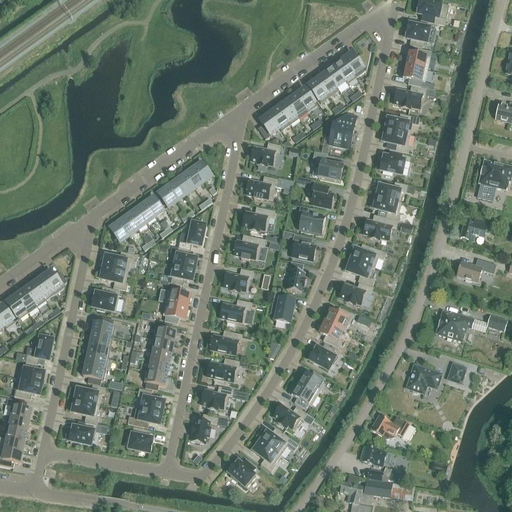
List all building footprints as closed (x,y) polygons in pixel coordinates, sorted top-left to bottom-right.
[(421,23),(437,26),(438,20),(446,22),(449,7),(433,3),(433,2),(425,0),(425,2),(420,1),(420,2),(419,3),(419,4),(419,8),(418,8),(418,9),(418,10),(419,11),(418,16),(423,17),(421,23)] [(408,25),(408,26),(407,34),(406,35),(408,35),(407,40),(411,41),(411,43),(410,48),(422,50),(423,46),(424,44),(427,45),(430,30),(408,25)] [(406,67),(425,71),(428,72),(432,54),(428,53),(416,51),(415,57),(408,55),(406,67)] [(352,54),(343,61),(356,80),(366,73),(352,54)] [(343,62),(335,68),(348,86),(356,80),(343,61),(342,61),(343,62)] [(428,72),(425,71),(406,67),(403,80),(410,81),(408,87),(421,90),(422,84),(425,84),(428,72)] [(335,68),(326,75),(339,92),(337,90),(345,84),(347,86),(348,86),(335,68)] [(326,75),(317,81),(330,99),(339,92),(326,75)] [(317,81),(308,88),(321,105),(330,99),(317,81)] [(411,110),(422,112),(426,91),(412,88),(410,94),(397,91),(396,96),(395,102),(394,106),(401,108),(401,110),(411,112),(411,110)] [(305,90),(295,97),(308,114),(317,108),(305,90)] [(295,97),(287,103),(299,121),(308,114),(295,97)] [(287,103),(278,109),(291,127),(299,121),(287,103)] [(496,122),(511,125),(511,109),(500,106),(496,122)] [(278,109),(269,116),(282,133),(291,127),(278,109)] [(282,133),(269,116),(260,122),(264,127),(258,131),(266,141),(280,131),(281,134),(282,133)] [(386,130),(386,132),(410,137),(412,126),(418,127),(420,120),(404,117),(403,121),(402,123),(399,122),(388,120),(388,123),(387,123),(387,124),(386,129),(386,130)] [(353,137),(354,131),(352,130),(353,128),(355,120),(345,118),(336,124),(336,127),(333,126),(333,130),(330,144),(333,145),(333,147),(344,150),(344,147),(350,148),(352,139),(353,140),(353,137)] [(385,134),(384,140),(383,141),(384,141),(383,144),(397,147),(397,148),(396,153),(408,156),(410,149),(408,148),(410,137),(386,132),(385,134)] [(279,155),(281,148),(268,146),(267,152),(254,149),(253,153),(252,159),(251,164),(258,165),(257,167),(267,169),(268,167),(275,169),(278,155),(279,155)] [(381,170),(380,172),(402,177),(405,162),(402,161),(402,160),(403,155),(390,153),(389,159),(384,158),(383,163),(382,163),(382,165),(381,165),(381,166),(382,166),(381,170),(380,170),(381,170)] [(327,156),(315,154),(313,162),(316,162),(315,168),(320,169),(318,179),(340,184),(343,168),(325,164),(327,156)] [(511,180),(511,168),(485,162),(479,186),(480,186),(507,192),(509,184),(510,185),(511,180)] [(194,170),(204,185),(213,178),(202,164),(194,170)] [(185,176),(195,191),(204,185),(194,170),(185,176)] [(176,183),(186,197),(195,191),(185,176),(176,183)] [(272,203),(275,189),(277,189),(279,182),(264,179),(263,185),(250,182),(249,186),(247,193),(248,193),(247,197),(255,199),(254,201),(262,203),(263,200),(272,203)] [(186,197),(176,183),(167,189),(178,204),(186,197)] [(377,197),(377,199),(397,204),(400,193),(406,195),(408,188),(395,185),(394,189),(394,191),(380,187),(379,190),(379,191),(378,196),(377,196),(377,197)] [(329,190),(314,186),(311,198),(313,198),(312,206),(331,210),(334,197),(327,195),(328,190),(329,190)] [(168,210),(178,204),(167,189),(158,196),(168,210)] [(145,205),(156,219),(165,213),(154,198),(145,205)] [(377,199),(376,201),(375,207),(374,208),(375,208),(374,210),(388,214),(387,216),(386,220),(398,223),(400,216),(398,216),(401,205),(397,204),(377,199)] [(137,211),(147,226),(156,219),(145,205),(137,211)] [(313,211),(300,208),(299,215),(303,216),(301,223),(303,224),(301,234),(310,236),(310,234),(322,236),(326,220),(311,217),(313,211)] [(147,226),(137,211),(128,217),(138,232),(147,226)] [(259,217),(255,216),(246,214),(245,218),(244,224),(244,225),(243,229),(250,230),(250,232),(259,234),(260,232),(267,234),(269,224),(270,220),(273,221),(275,214),(261,211),(259,217)] [(119,224),(129,239),(138,232),(128,217),(119,224)] [(380,225),(367,222),(366,226),(364,232),(365,232),(364,237),(370,238),(370,241),(380,243),(380,241),(389,243),(393,229),(396,230),(398,223),(386,220),(382,219),(380,225)] [(476,220),(474,225),(465,223),(461,238),(474,242),(475,238),(483,240),(485,235),(487,236),(489,236),(492,234),(493,229),(492,227),(490,225),(488,225),(489,223),(476,220)] [(120,245),(129,239),(119,224),(110,230),(120,245)] [(191,252),(192,246),(201,248),(203,241),(204,235),(206,227),(193,225),(189,245),(180,243),(178,249),(178,250),(191,252)] [(293,254),(292,259),(313,264),(315,254),(313,254),(315,248),(311,247),(312,241),(295,237),(291,254),(293,254)] [(258,262),(261,248),(264,249),(266,242),(252,239),(250,246),(242,244),(237,243),(236,246),(234,254),(235,254),(234,257),(242,259),(241,261),(249,263),(250,261),(258,262)] [(371,249),(369,254),(369,255),(360,252),(355,250),(354,253),(354,254),(352,259),(352,260),(351,262),(373,270),(372,270),(374,271),(378,260),(384,262),(387,255),(371,249)] [(195,272),(196,269),(196,268),(198,260),(189,258),(191,252),(179,250),(178,250),(178,251),(178,253),(177,256),(173,255),(171,267),(195,272)] [(128,274),(130,263),(136,265),(138,258),(122,254),(120,260),(106,257),(104,269),(128,274)] [(470,288),(477,290),(482,273),(494,277),(497,267),(478,261),(475,268),(461,264),(457,278),(465,281),(471,283),(470,288)] [(361,278),(360,280),(358,284),(360,285),(372,289),(374,282),(369,280),(372,270),(373,270),(351,262),(351,263),(350,263),(350,264),(348,270),(348,271),(347,273),(361,278)] [(291,272),(287,292),(301,295),(302,290),(305,291),(307,280),(304,280),(305,275),(303,274),(304,267),(291,264),(290,272),(291,272)] [(183,288),(184,282),(193,284),(194,275),(195,275),(195,272),(171,267),(168,278),(172,279),(171,285),(183,288)] [(104,269),(101,281),(115,284),(114,290),(126,293),(128,286),(126,285),(128,274),(104,269)] [(226,279),(225,285),(224,290),(231,291),(230,293),(240,295),(241,293),(247,295),(250,281),(252,281),(254,274),(241,271),(240,278),(227,275),(226,279)] [(51,272),(42,279),(55,296),(64,290),(62,287),(67,284),(60,274),(55,277),(51,272)] [(42,279),(33,285),(46,303),(55,296),(42,279)] [(33,285),(25,291),(37,309),(46,303),(33,285)] [(346,305),(355,308),(356,306),(363,308),(367,295),(368,295),(371,296),(374,290),(372,289),(360,285),(358,291),(345,286),(344,290),(343,290),(341,296),(342,296),(340,300),(347,302),(346,305)] [(169,293),(166,305),(188,310),(191,298),(184,296),(185,290),(173,288),(172,294),(169,293)] [(105,312),(115,314),(120,293),(103,289),(101,296),(96,295),(95,300),(94,299),(92,309),(97,310),(97,312),(104,314),(105,312)] [(25,291),(16,298),(28,315),(37,309),(25,291)] [(275,293),(273,305),(279,306),(275,322),(290,325),(295,304),(286,302),(287,296),(275,293)] [(16,298),(7,304),(19,322),(28,315),(16,298)] [(251,312),(252,305),(238,302),(237,309),(224,306),(222,311),(222,315),(221,315),(221,316),(220,321),(227,322),(227,324),(237,326),(237,324),(244,326),(247,312),(251,312)] [(188,310),(166,305),(163,317),(166,318),(165,324),(177,327),(179,321),(185,322),(188,310)] [(3,307),(0,309),(0,321),(7,331),(16,325),(3,307)] [(325,324),(343,332),(345,334),(353,316),(339,310),(337,315),(331,312),(331,313),(325,324)] [(436,336),(463,344),(467,330),(472,331),(473,329),(475,321),(455,315),(455,317),(443,313),(436,336)] [(490,318),(488,325),(487,328),(505,334),(508,323),(490,318)] [(113,340),(115,329),(113,328),(114,322),(102,320),(101,326),(95,324),(92,335),(113,340)] [(488,325),(475,321),(473,329),(486,333),(487,328),(488,325)] [(343,332),(325,324),(320,335),(326,338),(324,343),(338,350),(341,343),(338,342),(343,332)] [(172,327),(160,325),(158,331),(156,330),(154,341),(174,346),(176,335),(171,333),(172,327)] [(228,334),(227,340),(223,339),(214,337),(213,341),(211,348),(211,349),(211,352),(236,358),(239,344),(241,344),(242,337),(228,334)] [(92,335),(90,346),(111,350),(113,340),(92,335)] [(39,345),(36,345),(35,352),(38,353),(36,359),(27,357),(26,364),(38,366),(40,360),(49,362),(50,355),(51,355),(52,349),(53,342),(41,339),(39,345)] [(172,356),(174,346),(154,341),(151,352),(172,356)] [(90,346),(88,357),(108,361),(111,350),(90,346)] [(333,356),(336,352),(325,346),(322,350),(322,351),(317,349),(315,354),(314,353),(313,354),(313,355),(312,355),(312,356),(313,356),(311,359),(310,359),(310,360),(310,361),(309,362),(328,372),(336,359),(333,357),(333,356)] [(170,367),(172,356),(151,352),(149,362),(170,367)] [(88,357),(85,367),(106,372),(108,361),(88,357)] [(238,370),(239,364),(225,361),(224,367),(211,364),(210,369),(210,370),(209,374),(208,379),(215,381),(214,383),(224,385),(224,383),(235,385),(238,370)] [(167,377),(170,367),(149,362),(147,373),(167,377)] [(25,370),(21,369),(18,381),(43,386),(44,383),(43,383),(45,374),(37,372),(38,366),(26,364),(25,370)] [(466,371),(453,366),(449,382),(461,386),(466,371)] [(85,367),(83,378),(89,380),(88,385),(100,388),(101,382),(104,383),(106,372),(85,367)] [(415,367),(407,390),(413,392),(413,395),(417,396),(419,394),(424,396),(427,388),(437,391),(442,376),(415,367)] [(158,393),(159,387),(165,389),(167,377),(147,373),(144,384),(147,385),(145,390),(158,393)] [(305,375),(299,386),(318,398),(327,382),(314,374),(311,379),(305,375)] [(43,386),(18,381),(14,398),(31,402),(32,396),(40,398),(42,389),(43,386)] [(318,398),(299,386),(292,397),(298,400),(295,405),(306,412),(309,407),(311,408),(318,398)] [(104,397),(105,390),(93,387),(92,394),(78,391),(77,393),(77,394),(76,400),(75,400),(75,401),(75,402),(96,407),(96,406),(100,407),(102,397),(104,397)] [(232,399),(234,392),(219,389),(218,395),(205,392),(204,397),(202,403),(203,403),(202,407),(209,409),(208,411),(218,413),(218,411),(225,412),(228,398),(232,399)] [(152,394),(140,391),(138,398),(144,399),(142,410),(142,411),(162,415),(165,403),(151,400),(152,394)] [(30,423),(32,411),(26,410),(28,404),(15,402),(14,408),(12,407),(9,418),(30,423)] [(96,407),(75,402),(72,414),(87,417),(85,423),(98,426),(99,419),(97,419),(100,407),(96,406),(96,407)] [(288,429),(294,433),(302,421),(303,422),(307,416),(304,414),(297,409),(293,414),(282,407),(280,411),(279,410),(276,416),(274,419),(280,423),(278,425),(287,431),(288,429)] [(128,426),(144,430),(146,424),(160,427),(162,415),(142,411),(142,410),(137,409),(134,421),(130,419),(128,426)] [(217,427),(218,420),(204,417),(202,423),(196,422),(195,427),(194,426),(192,438),(191,443),(206,446),(207,439),(209,440),(211,430),(209,430),(210,425),(217,427)] [(397,419),(394,426),(380,417),(371,432),(375,435),(380,438),(387,441),(395,439),(397,436),(403,439),(410,427),(397,419)] [(9,418),(7,429),(28,433),(30,423),(9,418)] [(91,447),(94,433),(96,434),(97,427),(85,424),(84,429),(84,430),(74,428),(73,433),(71,433),(71,434),(71,436),(71,435),(71,436),(70,440),(69,443),(91,447)] [(7,429),(5,439),(25,444),(28,433),(7,429)] [(133,436),(132,436),(129,451),(151,455),(151,454),(152,447),(153,446),(151,445),(153,440),(149,440),(149,438),(150,433),(134,430),(133,434),(133,436)] [(272,436),(268,433),(266,435),(266,436),(262,441),(261,443),(281,458),(287,449),(294,453),(298,448),(282,435),(278,441),(272,436)] [(5,439),(3,449),(0,449),(23,454),(25,444),(5,439)] [(281,458),(261,443),(260,444),(259,444),(259,445),(256,450),(255,450),(254,453),(265,461),(261,466),(271,474),(276,468),(274,467),(281,458)] [(23,454),(0,449),(0,467),(13,470),(15,464),(21,465),(23,454)] [(362,464),(383,469),(387,454),(366,449),(362,464)] [(252,475),(256,470),(247,462),(244,465),(243,467),(239,463),(235,467),(234,467),(233,468),(233,469),(230,472),(229,473),(228,474),(232,477),(231,479),(237,484),(238,483),(246,490),(247,490),(256,478),(252,475)] [(448,468),(434,464),(432,472),(446,475),(448,468)] [(388,481),(391,474),(392,472),(385,470),(382,479),(388,481)] [(383,474),(369,472),(368,480),(381,482),(382,482),(383,474)] [(406,487),(393,486),(366,482),(364,496),(391,500),(403,502),(406,487)] [(343,484),(341,495),(351,497),(350,505),(352,505),(350,511),(371,511),(372,509),(359,506),(361,496),(363,488),(361,488),(358,487),(343,484)]
